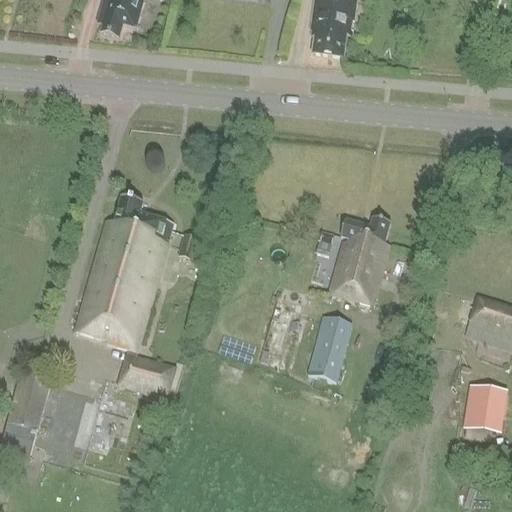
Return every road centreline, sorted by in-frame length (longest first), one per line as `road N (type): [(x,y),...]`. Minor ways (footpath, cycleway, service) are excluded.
road 1 (tertiary): [(511,123),(0,76)]
road 2 (unknown): [(130,89),(68,340),(91,433)]
